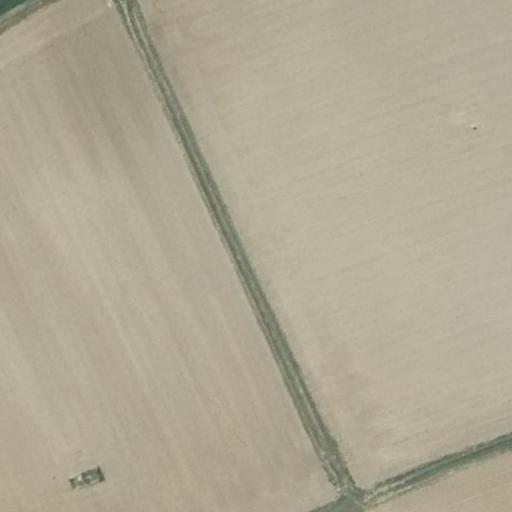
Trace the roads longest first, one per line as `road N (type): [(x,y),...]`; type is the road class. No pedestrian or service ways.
road 1 (track): [(125,0),(293,387),(354,505)]
road 2 (track): [(511,439),(339,511)]
